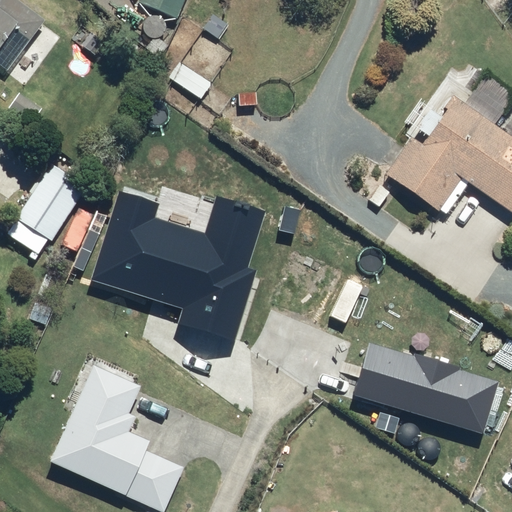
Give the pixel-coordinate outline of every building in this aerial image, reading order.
[(0,67),(8,73),(45,25),(11,0),(3,0),(0,4),(0,67)] [(141,0),(139,5),(175,20),(183,0),(141,0)] [(181,65),(159,100),(213,134),(235,100),(181,65)] [(0,104),(10,112),(20,98),(0,82),(0,104)] [(511,215),(511,141),(455,103),(423,148),(412,140),(386,177),(439,215),(461,182),(511,215)] [(33,109),(26,120),(37,127),(45,116),(33,109)] [(50,167),(8,237),(32,251),(41,238),(52,244),(86,189),(50,167)] [(83,199),(94,206),(98,198),(87,192),(83,199)] [(511,390),(511,369),(502,364),(482,398),(500,409),(511,390)] [(133,390),(88,370),(48,462),(161,511),(180,470),(148,455),(153,444),(116,427),(133,390)]
